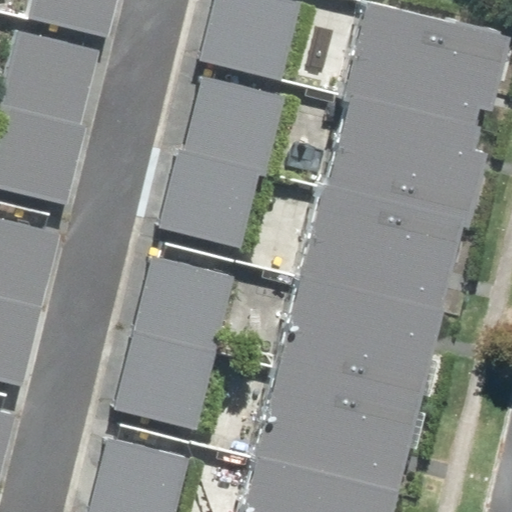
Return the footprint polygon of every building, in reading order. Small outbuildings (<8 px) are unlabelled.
[(29,0),(26,14),(108,33),(115,0),(29,0)] [(296,0),(214,0),(201,59),(279,77),(296,0)] [(479,121),(502,30),(379,0),(363,0),(342,87),(479,121)] [(0,107),(7,110),(81,127),(100,46),(15,27),(0,95),(0,107)] [(279,94),(199,76),(183,148),(263,166),(279,94)] [(457,212),(479,121),(342,87),(319,179),(457,212)] [(81,127),(7,110),(0,136),(0,185),(64,200),(81,127)] [(160,226),(236,243),(252,170),(176,153),(160,226)] [(434,304),(457,212),(319,179),(297,270),(434,304)] [(0,299),(41,309),(59,227),(0,213),(0,299)] [(228,273),(152,255),(135,329),(211,346),(228,273)] [(411,395),(434,304),(297,270),(274,361),(411,395)] [(0,299),(0,379),(23,385),(41,309),(0,299)] [(115,410),(192,427),(210,350),(133,332),(115,410)] [(389,486),(411,395),(274,361),(251,452),(389,486)] [(0,469),(13,411),(0,408),(0,469)] [(172,511),(185,454),(108,436),(91,511),(172,511)] [(382,511),(389,486),(251,452),(236,511),(382,511)]
